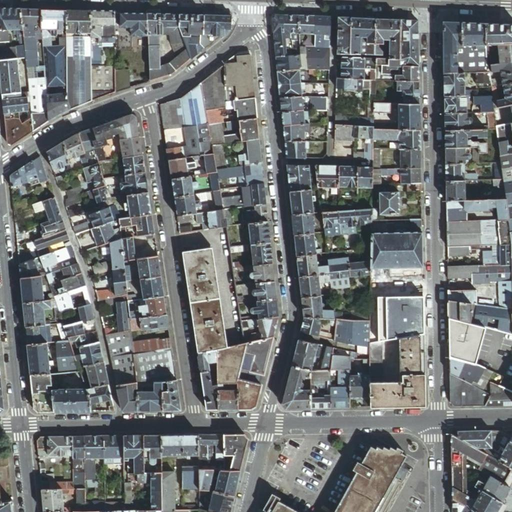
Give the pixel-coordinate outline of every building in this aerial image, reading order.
[(19,30),(23,30),(23,25),(21,10),(0,9),(0,30),(1,31),(8,31),(19,30)] [(23,25),(31,24),(35,24),(36,34),(42,33),(42,30),(43,10),(42,10),(21,10),(23,25)] [(67,11),(43,10),(42,30),(52,31),(52,34),(53,37),(58,37),(59,35),(59,33),(59,30),(67,30),(68,11),(67,11)] [(91,11),(68,11),(67,30),(67,33),(67,47),(67,87),(67,95),(67,98),(77,97),(79,108),(85,105),(84,96),(91,95),(91,63),(91,38),(91,11)] [(116,12),(91,11),(91,38),(98,38),(101,38),(101,26),(108,27),(108,38),(116,38),(116,27),(116,14),(116,12)] [(148,12),(148,15),(149,35),(160,35),(169,35),(171,34),(171,38),(173,38),(184,38),(184,37),(180,28),(181,13),(148,12)] [(205,13),(181,13),(180,28),(189,28),(189,34),(201,34),(204,34),(205,13)] [(232,14),(205,13),(204,34),(214,35),(212,37),(219,37),(226,37),(231,31),(232,17),(232,14)] [(148,15),(121,14),(121,28),(132,29),(132,36),(149,36),(149,35),(148,15)] [(288,34),(288,16),(277,16),(274,20),(277,50),(288,49),(287,39),(293,39),(293,34),(288,34)] [(300,17),(288,16),(288,34),(293,34),(300,35),(300,17)] [(316,18),(300,17),(300,35),(309,35),(316,35),(316,18)] [(332,18),(316,18),(316,35),(322,36),(328,36),(331,36),(332,18)] [(339,19),(338,55),(351,56),(353,19),(339,19)] [(377,20),(353,19),(351,56),(362,56),(362,38),(365,38),(365,39),(368,39),(368,42),(376,42),(377,20)] [(402,21),(377,20),(376,42),(385,43),(385,39),(391,39),(390,60),(395,60),(400,60),(402,21)] [(420,22),(402,21),(400,60),(410,61),(410,67),(421,67),(420,22)] [(23,30),(24,37),(31,36),(31,24),(23,25),(23,30)] [(38,69),(36,39),(36,34),(35,24),(31,24),(31,36),(24,37),(24,40),(25,51),(26,59),(27,64),(27,67),(27,69),(32,69),(38,69)] [(463,46),(463,24),(445,24),(445,46),(458,46),(463,46)] [(487,25),(463,24),(463,46),(488,47),(488,46),(487,25)] [(511,26),(487,25),(488,46),(494,46),(495,46),(500,46),(511,45),(511,26)] [(121,28),(116,27),(116,38),(116,44),(116,52),(132,52),(132,36),(132,29),(121,28)] [(189,28),(180,28),(184,37),(189,38),(189,34),(189,28)] [(1,31),(0,30),(0,43),(9,43),(8,34),(1,34),(1,31)] [(52,31),(42,30),(42,33),(43,39),(43,48),(53,47),(53,37),(52,34),(52,31)] [(214,35),(204,34),(201,34),(200,38),(200,39),(203,41),(206,43),(208,45),(212,37),(214,35)] [(160,35),(149,35),(149,36),(149,47),(161,47),(160,35)] [(189,38),(184,37),(184,38),(186,44),(188,49),(192,60),(199,54),(196,50),(196,46),(197,38),(189,38)] [(219,37),(212,37),(208,45),(209,46),(219,37)] [(376,42),(368,42),(368,56),(376,57),(376,42)] [(385,43),(376,42),(376,57),(384,57),(385,43)] [(186,45),(185,44),(174,46),(175,54),(186,45)] [(175,54),(176,59),(187,50),(186,45),(175,54)] [(511,63),(511,45),(500,46),(501,65),(511,63)] [(458,46),(445,46),(446,74),(458,74),(458,46)] [(488,47),(463,46),(464,62),(488,62),(488,47)] [(53,47),(43,48),(46,78),(47,88),(59,87),(67,87),(67,47),(61,47),(53,47)] [(187,50),(176,59),(169,64),(161,67),(161,47),(149,47),(150,78),(150,83),(174,75),(192,60),(188,49),(187,50)] [(301,48),(302,55),(303,67),(302,70),(330,70),(331,48),(315,47),(301,47),(301,48)] [(9,60),(18,59),(17,51),(17,49),(8,50),(9,60)] [(288,49),(277,50),(277,57),(294,56),(294,49),(291,49),(288,49)] [(0,60),(9,60),(8,50),(0,50),(0,60)] [(26,59),(25,51),(21,51),(17,51),(18,59),(26,59)] [(252,55),(237,57),(226,66),(226,78),(225,78),(226,93),(235,92),(234,82),(243,81),(243,84),(244,84),(255,82),(252,55)] [(302,55),(294,56),(277,57),(279,72),(302,70),(303,67),(302,55)] [(366,59),(344,58),(344,66),(343,69),(366,70),(366,66),(366,59)] [(18,65),(18,59),(9,60),(0,60),(0,71),(2,95),(21,93),(21,88),(18,65)] [(376,59),(366,59),(366,66),(377,67),(377,66),(377,59),(376,59)] [(488,62),(464,62),(464,74),(466,74),(472,73),(478,73),(491,73),(490,66),(489,62),(488,62)] [(91,95),(91,103),(116,93),(116,80),(116,63),(91,63),(91,95)] [(511,63),(501,65),(502,72),(504,83),(504,85),(504,86),(511,84),(511,63)] [(495,65),(492,66),(493,73),(496,73),(502,72),(501,65),(495,65)] [(226,78),(226,66),(202,84),(207,112),(221,110),(227,109),(227,103),(226,93),(225,78),(226,78)] [(395,66),(377,66),(377,67),(377,70),(377,75),(381,75),(395,76),(396,66),(395,66)] [(404,67),(396,66),(395,76),(396,76),(404,76),(404,67)] [(492,66),(490,66),(491,73),(492,84),(493,88),(497,87),(498,87),(498,86),(498,84),(496,73),(493,73),(492,66)] [(421,82),(421,67),(410,67),(404,67),(404,76),(396,76),(396,82),(399,82),(421,82)] [(33,79),(32,69),(27,69),(28,84),(29,87),(29,93),(30,98),(30,101),(31,111),(31,115),(49,113),(47,96),(47,88),(46,78),(33,79)] [(366,70),(343,69),(343,79),(365,80),(366,70)] [(302,70),(279,72),(280,86),(303,83),(302,70)] [(492,84),(491,73),(478,73),(478,84),(492,84)] [(466,74),(464,74),(458,74),(446,74),(446,97),(468,97),(472,97),(472,91),(466,91),(466,77),(466,74)] [(116,80),(116,93),(130,89),(127,77),(116,80)] [(343,79),(338,79),(338,89),(364,90),(364,89),(365,80),(343,79)] [(235,92),(226,93),(227,103),(235,102),(257,99),(255,82),(244,84),(245,91),(235,92)] [(421,105),(421,82),(399,82),(398,91),(405,91),(405,96),(409,96),(409,105),(421,105)] [(304,97),(303,83),(280,86),(282,100),(304,97)] [(207,112),(202,84),(201,84),(181,99),(186,127),(209,123),(207,112)] [(310,97),(330,98),(330,84),(311,84),(310,97)] [(67,95),(67,87),(59,87),(59,95),(67,95)] [(60,114),(71,111),(67,99),(67,98),(67,95),(59,95),(47,96),(49,113),(49,122),(60,114)] [(71,111),(79,108),(77,97),(67,98),(67,99),(71,111)] [(305,111),(304,97),(282,100),(283,113),(305,111)] [(468,97),(446,97),(447,114),(468,114),(468,100),(468,97)] [(24,98),(3,100),(4,114),(14,113),(19,112),(27,111),(28,111),(28,102),(27,98),(24,98)] [(314,98),(314,111),(328,111),(329,98),(314,98)] [(186,127),(181,99),(181,100),(161,106),(165,130),(186,127)] [(258,119),(257,99),(235,102),(236,109),(236,112),(238,111),(239,122),(240,122),(258,119)] [(496,109),(502,108),(507,107),(506,100),(500,101),(495,102),(495,108),(496,109)] [(236,109),(235,102),(227,103),(227,109),(227,110),(236,109)] [(389,110),(375,110),(375,115),(375,120),(375,121),(381,121),(381,114),(392,114),(392,110),(393,104),(389,104),(389,110)] [(422,131),(421,105),(409,105),(400,105),(400,108),(400,127),(400,131),(422,131)] [(505,120),(502,108),(496,109),(496,113),(498,127),(506,125),(505,120)] [(221,110),(207,112),(209,123),(209,126),(221,124),(223,124),(221,110)] [(306,125),(305,111),(283,113),(285,127),(306,125)] [(348,118),(337,111),(336,126),(356,127),(375,128),(375,122),(375,121),(375,120),(370,119),(348,118)] [(20,119),(19,112),(14,113),(16,120),(20,127),(23,125),(20,119)] [(14,113),(4,114),(5,122),(16,120),(14,113)] [(33,132),(49,122),(49,113),(31,115),(32,119),(33,132)] [(498,127),(496,113),(489,113),(490,119),(491,127),(491,130),(498,130),(498,127)] [(120,140),(140,137),(138,119),(133,114),(115,120),(93,129),(97,140),(93,141),(95,149),(96,153),(102,151),(102,149),(108,148),(106,141),(111,139),(113,139),(113,136),(119,135),(120,140)] [(468,114),(447,114),(447,131),(468,131),(468,127),(468,124),(471,124),(472,124),(473,124),(474,122),(474,120),(473,120),(472,119),(468,119),(468,114)] [(12,145),(33,132),(32,119),(28,121),(23,125),(20,127),(7,136),(7,144),(12,145)] [(260,140),(258,119),(240,122),(241,129),(240,129),(241,135),(242,135),(242,143),(243,143),(249,142),(260,140)] [(5,122),(7,136),(20,127),(16,120),(5,122)] [(241,129),(240,122),(239,122),(227,123),(228,131),(240,129),(241,129)] [(209,126),(209,123),(186,127),(188,140),(201,138),(211,136),(209,126)] [(224,137),(221,124),(209,126),(211,136),(212,143),(213,146),(223,145),(238,143),(242,143),(242,135),(241,135),(224,137)] [(506,125),(498,127),(498,130),(499,135),(502,135),(508,134),(511,133),(511,124),(506,125)] [(285,127),(286,142),(306,142),(305,132),(310,132),(310,125),(306,125),(285,127)] [(356,127),(336,126),(336,141),(356,142),(356,139),(356,127)] [(188,140),(186,127),(165,130),(168,150),(189,147),(188,140)] [(375,128),(356,127),(356,139),(367,140),(374,140),(375,140),(375,130),(375,128)] [(97,140),(93,129),(79,134),(85,153),(95,149),(93,141),(97,140)] [(380,130),(378,130),(375,130),(375,140),(398,141),(400,141),(400,131),(380,130)] [(468,131),(447,131),(447,149),(466,148),(471,148),(474,148),(479,148),(479,154),(486,154),(488,154),(487,144),(481,144),(479,142),(472,142),(471,141),(469,141),(469,138),(472,138),(473,137),(479,137),(479,138),(488,138),(488,130),(484,130),(468,131)] [(422,150),(422,131),(400,131),(400,141),(398,141),(398,150),(400,150),(422,150)] [(85,153),(79,134),(75,136),(62,143),(68,161),(74,158),(75,160),(76,161),(78,161),(79,161),(80,160),(80,159),(80,158),(80,157),(86,155),(85,153)] [(212,143),(211,136),(201,138),(203,147),(206,144),(212,143)] [(143,156),(140,137),(120,140),(123,159),(143,156)] [(262,164),(260,140),(249,142),(250,153),(252,165),(262,164)] [(356,153),(356,160),(374,161),(374,153),(375,150),(374,150),(374,140),(367,140),(367,144),(370,144),(369,151),(371,151),(371,155),(368,155),(368,153),(356,153)] [(308,159),(309,146),(310,146),(311,142),(306,142),(286,142),(288,158),(307,159),(308,159)] [(502,157),(511,154),(511,146),(510,147),(509,142),(503,143),(500,144),(502,157)] [(68,161),(62,143),(48,152),(54,170),(59,168),(61,170),(62,171),(63,171),(64,170),(65,169),(65,168),(65,166),(67,166),(69,165),(68,161)] [(215,154),(213,146),(212,143),(206,144),(203,147),(189,150),(191,158),(205,156),(215,154)] [(227,168),(223,145),(213,146),(215,154),(217,169),(223,169),(227,168)] [(189,147),(168,150),(170,161),(187,158),(191,158),(189,150),(189,147)] [(466,148),(447,149),(447,164),(463,164),(467,164),(467,160),(470,160),(471,159),(472,158),(473,157),(472,155),(471,154),(470,153),(467,154),(466,148)] [(423,169),(422,150),(400,150),(401,169),(402,169),(423,169)] [(99,162),(105,161),(102,151),(96,153),(98,159),(99,162)] [(217,169),(215,154),(205,156),(205,160),(207,171),(208,174),(212,174),(218,173),(217,169)] [(511,180),(511,154),(502,157),(503,163),(505,180),(505,182),(511,180)] [(146,173),(143,156),(123,159),(126,174),(126,176),(146,173)] [(49,180),(43,164),(41,157),(10,176),(12,188),(27,182),(29,187),(40,183),(49,180)] [(187,161),(187,158),(170,161),(172,180),(190,177),(189,173),(189,170),(192,170),(193,169),(193,168),(194,167),(192,165),(192,164),(188,165),(187,161)] [(105,161),(99,162),(100,163),(100,164),(101,167),(104,179),(118,177),(118,172),(106,174),(104,168),(107,167),(105,161)] [(505,180),(503,163),(496,163),(497,180),(505,180)] [(101,167),(100,164),(90,167),(84,169),(83,169),(88,183),(95,181),(92,170),(101,167)] [(263,174),(262,164),(252,165),(246,166),(247,176),(263,174)] [(463,164),(447,164),(448,182),(463,181),(463,175),(463,164)] [(240,167),(229,168),(229,176),(230,178),(242,176),(247,176),(246,166),(240,167)] [(312,181),(310,166),(289,166),(291,192),(313,191),(312,181)] [(318,181),(317,166),(310,166),(312,181),(318,181)] [(340,185),(340,167),(317,166),(318,181),(319,188),(340,189),(340,185)] [(104,179),(101,167),(92,170),(95,181),(97,189),(106,186),(106,184),(105,182),(104,179)] [(359,185),(359,167),(340,167),(340,185),(359,185)] [(374,170),(374,168),(359,167),(359,185),(358,187),(374,187),(374,185),(374,170)] [(223,169),(217,169),(218,173),(221,190),(227,189),(225,176),(223,169)] [(423,184),(423,169),(402,169),(402,173),(402,184),(409,184),(423,184)] [(149,193),(146,173),(126,176),(126,179),(127,183),(121,184),(122,190),(128,189),(128,193),(129,196),(149,193)] [(221,190),(218,173),(212,174),(212,176),(215,192),(221,191),(221,190)] [(264,184),(263,174),(247,176),(248,186),(252,186),(264,184)] [(190,177),(172,180),(175,198),(195,195),(194,189),(198,188),(200,186),(199,183),(197,182),(193,182),(192,177),(190,177)] [(505,180),(497,180),(494,180),(494,181),(495,188),(501,188),(501,186),(506,185),(505,182),(505,180)] [(463,181),(448,182),(448,201),(467,201),(466,181),(463,181)] [(264,184),(252,186),(255,206),(267,205),(264,184)] [(423,192),(423,184),(409,184),(409,192),(423,192)] [(68,199),(80,195),(83,194),(79,185),(65,190),(68,199)] [(393,185),(381,185),(380,185),(380,193),(393,193),(393,185)] [(108,190),(106,186),(97,189),(93,191),(94,192),(98,204),(99,203),(107,200),(103,191),(108,190)] [(255,206),(252,186),(248,186),(244,187),(227,189),(230,209),(231,209),(255,206)] [(110,195),(108,190),(103,191),(107,200),(112,199),(110,195)] [(224,206),(221,191),(215,192),(215,195),(218,211),(225,210),(224,206)] [(313,191),(291,192),(294,215),(313,214),(315,214),(314,202),(313,198),(313,191)] [(497,201),(508,200),(507,192),(496,193),(497,201)] [(152,215),(149,193),(129,196),(128,196),(129,201),(129,204),(130,211),(131,215),(131,218),(135,217),(152,215)] [(393,193),(380,193),(381,216),(401,216),(401,193),(393,193)] [(66,200),(66,206),(82,201),(80,195),(68,199),(66,200)] [(195,195),(175,198),(178,217),(191,215),(198,214),(197,207),(202,207),(202,201),(196,202),(195,195)] [(128,196),(119,197),(112,199),(114,203),(116,207),(118,212),(119,214),(119,217),(120,220),(131,218),(131,215),(127,213),(125,212),(121,202),(129,201),(128,196)] [(51,223),(63,220),(55,197),(44,201),(47,209),(51,221),(50,221),(51,223)] [(14,212),(32,206),(29,198),(13,204),(14,212)] [(511,221),(509,207),(508,201),(508,200),(497,201),(498,209),(500,221),(511,221)] [(47,209),(44,201),(34,205),(37,213),(47,209)] [(467,201),(448,201),(448,223),(469,222),(469,212),(489,211),(489,209),(488,201),(487,201),(481,201),(467,201)] [(498,209),(497,201),(492,201),(488,201),(489,209),(498,209)] [(269,222),(267,205),(255,206),(256,211),(254,211),(254,212),(255,217),(257,217),(258,224),(269,222)] [(109,208),(90,215),(93,223),(95,228),(95,229),(111,223),(114,222),(111,214),(110,209),(109,208)] [(230,209),(225,210),(226,219),(227,227),(234,227),(231,209),(230,209)] [(226,219),(225,210),(218,211),(207,212),(210,230),(222,228),(221,220),(226,219)] [(373,210),(357,211),(358,225),(366,225),(365,222),(373,221),(373,210)] [(358,225),(357,211),(346,212),(340,212),(341,224),(342,235),(359,233),(358,225)] [(116,218),(119,217),(119,214),(118,212),(111,214),(114,222),(117,221),(116,218)] [(210,230),(207,212),(200,214),(202,220),(197,221),(198,225),(203,224),(204,231),(210,230)] [(255,217),(254,212),(248,213),(249,225),(258,224),(257,217),(255,217)] [(341,224),(340,212),(324,213),(325,219),(325,228),(334,228),(334,224),(341,224)] [(313,214),(294,215),(296,236),(315,234),(315,227),(316,227),(315,221),(314,221),(313,214)] [(155,235),(152,215),(135,217),(137,227),(138,237),(148,236),(154,235),(155,235)] [(191,215),(178,217),(179,223),(192,221),(191,215)] [(137,227),(135,217),(131,218),(120,220),(121,230),(122,236),(122,239),(133,238),(134,238),(134,233),(126,234),(125,228),(137,227)] [(53,234),(66,230),(63,220),(51,223),(50,221),(41,225),(43,231),(41,232),(43,238),(53,234)] [(121,230),(120,220),(117,221),(114,222),(111,223),(114,232),(121,230)] [(501,246),(500,229),(499,221),(482,222),(482,247),(493,246),(494,246),(501,246)] [(511,229),(511,221),(500,221),(499,221),(500,229),(511,229)] [(271,244),(269,222),(258,224),(249,225),(252,246),(271,244)] [(469,222),(448,223),(449,248),(470,247),(479,247),(482,247),(482,222),(469,222)] [(74,229),(76,234),(95,228),(93,223),(74,229)] [(95,229),(92,230),(98,248),(101,247),(110,243),(117,241),(116,238),(114,232),(111,223),(95,229)] [(181,234),(191,233),(190,226),(180,227),(181,234)] [(511,246),(511,235),(511,233),(511,229),(500,229),(501,246),(511,246)] [(56,244),(69,239),(66,230),(53,234),(56,244)] [(373,234),(373,244),(373,249),(373,256),(372,262),(372,269),(383,269),(406,269),(414,269),(424,269),(424,233),(373,234)] [(38,250),(56,244),(53,234),(43,238),(35,241),(38,250)] [(316,242),(315,234),(296,236),(298,257),(318,255),(317,250),(317,247),(318,247),(318,242),(316,242)] [(136,260),(133,238),(122,239),(124,262),(135,260),(136,260)] [(124,262),(122,239),(117,241),(110,243),(112,261),(113,269),(125,268),(124,262)] [(112,261),(110,243),(101,247),(102,256),(109,262),(112,261)] [(274,265),(271,244),(252,246),(254,267),(274,265)] [(511,246),(501,246),(494,246),(494,252),(484,252),(484,267),(485,267),(492,267),(494,266),(511,266),(511,246)] [(65,256),(74,253),(72,247),(66,249),(63,250),(65,256)] [(470,247),(449,248),(449,251),(449,257),(470,256),(470,251),(470,247)] [(210,248),(183,252),(199,353),(217,350),(225,348),(210,248)] [(66,259),(65,256),(63,250),(47,255),(41,258),(43,265),(44,267),(66,259)] [(40,257),(39,253),(27,255),(20,258),(20,264),(40,257)] [(318,255),(298,257),(299,264),(317,262),(318,262),(318,255)] [(161,277),(158,257),(141,260),(138,260),(141,280),(161,277)] [(43,265),(41,258),(35,260),(37,267),(43,265)] [(35,260),(19,265),(21,278),(40,276),(37,267),(35,260)] [(135,260),(124,262),(125,268),(126,282),(130,281),(129,267),(136,266),(135,260)] [(317,268),(317,262),(299,264),(300,278),(330,274),(329,266),(317,268)] [(351,278),(372,276),(372,269),(372,262),(369,262),(355,263),(350,264),(351,278)] [(92,268),(95,276),(108,271),(106,263),(92,268)] [(331,280),(351,278),(350,264),(342,265),(336,266),(329,266),(330,274),(331,280)] [(65,280),(81,274),(78,265),(62,270),(64,276),(65,280)] [(275,282),(274,265),(254,267),(255,274),(252,274),(251,274),(250,276),(250,277),(250,278),(251,279),(252,279),(256,279),(256,284),(275,282)] [(511,266),(494,266),(492,267),(492,283),(500,283),(511,282),(511,266)] [(485,267),(484,267),(449,268),(449,279),(475,279),(475,286),(493,286),(492,283),(492,267),(485,267)] [(113,269),(115,290),(116,297),(128,294),(126,282),(125,268),(113,269)] [(58,295),(85,286),(81,274),(65,280),(61,281),(63,288),(57,290),(58,295)] [(331,280),(330,274),(300,278),(302,298),(321,297),(321,288),(319,288),(319,284),(326,283),(331,283),(331,280)] [(40,276),(21,278),(23,303),(44,301),(42,276),(40,276)] [(61,281),(65,280),(64,276),(53,279),(54,284),(61,281)] [(164,296),(161,277),(141,280),(143,299),(146,299),(164,297),(164,296)] [(383,280),(372,280),(372,300),(383,300),(383,280)] [(278,300),(275,282),(256,284),(257,290),(254,291),(253,292),(253,293),(254,295),(255,295),(255,296),(258,295),(258,302),(278,300)] [(511,282),(500,283),(500,302),(500,308),(511,309),(511,282)] [(58,308),(60,313),(62,312),(74,309),(70,296),(83,292),(87,306),(91,305),(88,293),(85,286),(58,295),(54,296),(55,299),(58,308)] [(109,289),(95,292),(98,302),(105,300),(111,299),(116,297),(115,290),(110,291),(109,289)] [(450,301),(474,304),(478,305),(478,299),(479,293),(454,293),(450,293),(450,301)] [(117,303),(116,299),(116,297),(111,299),(105,300),(107,307),(117,304),(117,303)] [(167,315),(164,297),(146,299),(147,306),(142,306),(141,307),(141,308),(140,308),(140,309),(140,310),(141,311),(142,312),(143,313),(148,312),(148,314),(148,317),(167,315)] [(321,297),(302,298),(304,318),(324,319),(332,320),(335,320),(334,311),(330,311),(322,310),(321,307),(321,304),(322,304),(321,297)] [(143,299),(141,300),(139,300),(139,306),(140,309),(140,308),(141,308),(141,307),(142,306),(147,306),(146,299),(143,299)] [(500,302),(478,299),(478,305),(500,308),(500,302)] [(48,300),(44,301),(23,303),(26,327),(39,326),(45,325),(44,308),(47,309),(52,308),(51,300),(48,300)] [(139,300),(128,301),(130,313),(130,319),(131,319),(131,320),(138,319),(138,314),(138,313),(134,314),(133,304),(135,304),(135,307),(139,306),(139,300)] [(280,317),(278,300),(258,302),(258,308),(255,309),(254,310),(254,311),(254,312),(255,313),(259,313),(260,320),(279,318),(280,317)] [(383,300),(372,300),(371,315),(371,322),(371,333),(382,331),(383,300)] [(474,324),(474,304),(450,301),(450,319),(463,322),(474,324)] [(118,314),(127,313),(126,302),(117,303),(117,304),(118,314)] [(511,309),(500,308),(478,305),(474,304),(474,324),(488,328),(511,333),(511,309)] [(81,322),(87,321),(94,319),(91,305),(87,306),(78,308),(80,318),(81,322)] [(60,313),(58,308),(54,308),(55,318),(57,318),(57,321),(55,321),(48,322),(48,325),(58,324),(63,324),(63,323),(61,316),(60,313)] [(353,321),(371,322),(371,315),(352,314),(353,321)] [(169,328),(167,315),(148,317),(141,319),(139,319),(141,330),(142,330),(160,327),(160,330),(169,328)] [(250,321),(248,321),(250,327),(250,329),(259,328),(260,333),(251,334),(254,342),(274,338),(279,318),(260,320),(254,320),(250,321)] [(324,319),(304,318),(305,320),(301,333),(320,338),(324,319)] [(130,320),(130,319),(128,319),(118,320),(120,330),(120,333),(131,331),(130,320)] [(138,319),(131,320),(132,331),(141,330),(139,319),(138,319)] [(359,345),(371,347),(371,333),(371,322),(353,321),(338,320),(337,327),(336,337),(335,341),(359,345)] [(448,355),(475,361),(484,330),(448,321),(448,355)] [(68,338),(84,335),(81,322),(72,325),(64,327),(67,336),(68,338)] [(425,337),(425,324),(382,331),(371,333),(371,347),(382,345),(401,342),(422,338),(425,337)] [(39,326),(26,327),(27,345),(40,344),(39,326)] [(113,335),(106,336),(111,359),(134,356),(131,331),(120,333),(113,335)] [(79,347),(87,345),(86,343),(84,335),(68,338),(69,341),(75,340),(76,347),(79,347)] [(426,373),(425,337),(422,338),(401,342),(401,374),(422,373),(426,373)] [(262,386),(265,376),(274,338),(254,342),(248,343),(245,344),(225,348),(217,350),(217,362),(218,371),(218,383),(238,383),(238,390),(239,410),(252,409),(257,407),(262,386)] [(172,350),(171,340),(160,341),(162,352),(172,350)] [(319,346),(299,340),(293,366),(311,371),(312,371),(314,363),(316,362),(317,358),(316,356),(319,346)] [(72,348),(69,341),(63,342),(57,342),(58,348),(60,368),(60,373),(80,372),(78,367),(77,364),(76,360),(74,356),(72,348)] [(162,352),(160,341),(143,343),(133,344),(135,356),(162,352)] [(47,343),(40,344),(27,345),(29,356),(29,362),(30,375),(50,373),(50,368),(49,364),(49,360),(48,355),(48,348),(47,343)] [(86,366),(104,362),(99,343),(87,345),(79,347),(80,355),(81,359),(82,364),(83,366),(86,366)] [(371,347),(359,345),(359,356),(371,356),(371,347)] [(383,382),(382,345),(371,347),(371,356),(371,360),(371,366),(371,376),(371,382),(383,382)] [(322,359),(326,347),(319,346),(316,356),(317,358),(322,359)] [(331,371),(332,371),(333,356),(334,349),(326,347),(322,359),(319,371),(331,371)] [(135,356),(134,356),(137,383),(143,383),(153,383),(163,382),(168,382),(177,381),(172,350),(162,352),(135,356)] [(217,362),(217,350),(199,353),(202,373),(210,372),(209,363),(217,362)] [(134,356),(111,359),(117,386),(137,383),(134,356)] [(346,371),(346,359),(346,358),(333,356),(332,371),(346,371)] [(487,369),(480,366),(453,359),(451,358),(451,374),(477,388),(487,369)] [(91,388),(109,385),(104,362),(86,366),(87,371),(90,383),(90,388),(91,388)] [(311,371),(293,366),(283,405),(287,409),(312,409),(312,391),(308,391),(303,391),(303,390),(302,390),(300,389),(301,384),(303,379),(307,379),(311,379),(311,371)] [(490,370),(487,369),(477,388),(485,393),(488,386),(490,382),(495,373),(490,370)] [(210,372),(202,373),(207,410),(218,410),(218,390),(218,383),(218,371),(210,372)] [(331,377),(331,371),(319,371),(312,371),(311,371),(311,379),(312,383),(312,391),(318,391),(326,391),(331,391),(331,388),(331,377)] [(80,372),(60,373),(51,373),(52,384),(57,384),(69,383),(75,383),(78,383),(83,382),(80,372)] [(52,384),(51,373),(50,373),(30,375),(34,408),(38,412),(54,412),(52,390),(48,390),(47,390),(47,385),(51,385),(52,385),(52,384)] [(427,399),(426,373),(422,373),(401,374),(401,381),(392,382),(385,382),(383,382),(371,382),(371,399),(371,408),(385,408),(393,408),(418,407),(427,407),(427,399)] [(500,386),(504,377),(496,373),(495,373),(490,382),(491,382),(500,386)] [(477,388),(451,374),(451,402),(456,406),(486,406),(491,396),(485,393),(477,388)] [(371,376),(351,376),(351,388),(351,399),(371,399),(371,382),(371,376)] [(346,388),(346,377),(331,377),(331,388),(346,388)] [(508,390),(511,380),(505,377),(504,377),(500,386),(505,388),(508,390)] [(181,410),(177,381),(168,382),(168,391),(163,391),(163,411),(178,410),(181,410)] [(137,394),(138,411),(163,411),(163,391),(163,382),(153,383),(154,386),(154,391),(143,392),(137,392),(137,394)] [(491,382),(490,382),(488,386),(494,389),(491,396),(502,394),(505,388),(500,386),(491,382)] [(137,383),(117,386),(123,411),(138,411),(137,394),(134,394),(134,390),(137,390),(137,383)] [(108,400),(112,399),(109,385),(91,388),(92,393),(87,394),(89,404),(92,403),(108,400)] [(494,389),(488,386),(485,393),(491,396),(494,389)] [(331,408),(351,408),(351,399),(351,388),(346,388),(331,388),(331,391),(331,408)] [(503,406),(511,405),(511,391),(508,390),(505,388),(502,394),(491,396),(504,403),(503,406)] [(52,390),(54,412),(89,412),(89,404),(87,394),(86,389),(80,389),(75,389),(69,390),(64,390),(56,390),(52,390)] [(218,410),(239,410),(238,390),(218,390),(218,410)] [(312,391),(312,409),(331,408),(331,391),(326,391),(326,395),(318,395),(318,391),(312,391)] [(486,406),(503,406),(504,403),(491,396),(486,406)] [(458,431),(458,438),(470,444),(478,449),(481,449),(481,431),(458,431)] [(492,448),(492,431),(481,431),(481,449),(485,449),(492,448)] [(499,439),(499,431),(492,431),(492,448),(503,454),(506,448),(499,444),(499,439)] [(511,437),(500,431),(499,431),(499,439),(508,444),(506,448),(503,454),(499,461),(506,464),(511,468),(511,437)] [(458,438),(452,434),(452,464),(452,471),(453,499),(466,507),(471,498),(470,497),(463,494),(463,491),(463,471),(463,464),(463,456),(464,454),(470,444),(458,438)] [(198,445),(198,435),(183,435),(161,436),(161,456),(187,456),(190,456),(199,456),(198,445)] [(224,460),(224,456),(224,435),(198,435),(198,445),(212,445),(215,445),(215,453),(215,460),(224,460)] [(224,435),(224,456),(232,456),(231,460),(228,470),(241,471),(248,440),(245,435),(224,435)] [(104,458),(103,436),(84,437),(84,458),(84,464),(84,475),(84,476),(84,480),(93,480),(93,475),(93,464),(93,458),(104,458)] [(124,458),(123,436),(103,436),(104,458),(104,464),(114,464),(124,464),(124,460),(124,458)] [(143,458),(143,436),(127,436),(128,457),(134,458),(134,467),(134,473),(137,473),(144,473),(144,469),(143,467),(143,458)] [(161,456),(161,436),(143,436),(143,458),(147,458),(147,460),(147,461),(149,463),(150,463),(151,463),(152,463),(153,463),(154,462),(155,461),(155,458),(161,458),(161,456)] [(48,449),(47,437),(41,437),(37,441),(38,449),(48,449)] [(73,455),(72,437),(47,437),(48,449),(48,455),(73,455)] [(84,458),(84,437),(72,437),(73,455),(73,458),(81,458),(84,458)] [(508,444),(499,439),(499,444),(506,448),(508,444)] [(482,464),(488,454),(485,453),(478,449),(470,444),(464,454),(482,464)] [(212,445),(198,445),(199,456),(199,459),(212,459),(212,453),(212,445)] [(377,511),(408,457),(403,454),(404,452),(398,449),(397,451),(392,448),(390,451),(385,448),(383,451),(378,448),(376,451),(371,448),(336,511),(292,511),(279,505),(281,502),(273,498),(265,511),(377,511)] [(503,454),(492,448),(485,449),(485,453),(488,454),(499,461),(503,454)] [(497,479),(506,464),(499,461),(488,454),(482,464),(479,469),(491,476),(497,479)] [(81,470),(81,458),(73,458),(73,470),(80,470),(81,470)] [(224,466),(224,460),(215,460),(212,459),(199,459),(199,467),(199,470),(213,470),(219,470),(224,470),(224,466)] [(511,488),(511,486),(511,468),(506,464),(497,479),(511,488)] [(199,476),(199,470),(199,467),(196,467),(184,467),(181,467),(182,490),(199,489),(199,481),(199,476)] [(491,476),(479,469),(475,476),(479,478),(487,483),(491,476)] [(213,472),(213,470),(199,470),(199,476),(199,481),(199,489),(209,490),(210,484),(213,472)] [(234,496),(241,471),(228,470),(224,470),(219,470),(219,473),(216,485),(215,490),(234,496)] [(173,472),(161,472),(161,473),(161,491),(162,511),(162,510),(174,510),(173,472)] [(150,484),(150,473),(144,473),(137,473),(137,484),(150,484)] [(161,491),(161,473),(151,473),(150,473),(150,484),(150,491),(161,491)] [(503,502),(511,488),(497,479),(491,476),(487,483),(486,486),(483,491),(503,502)] [(480,489),(483,491),(486,486),(478,481),(475,486),(480,489)] [(480,489),(475,486),(471,484),(469,486),(471,488),(478,493),(480,489)] [(209,490),(199,489),(199,507),(199,509),(199,510),(208,511),(209,507),(202,506),(202,500),(203,500),(203,493),(213,493),(213,490),(209,490)] [(62,493),(62,490),(42,490),(44,511),(64,511),(64,508),(62,493)] [(209,511),(230,511),(234,496),(215,490),(213,490),(213,493),(209,507),(208,511),(209,511)] [(162,511),(161,491),(150,491),(151,511),(156,511),(162,511)] [(475,511),(497,511),(503,502),(483,491),(481,494),(479,497),(477,501),(472,510),(475,511)] [(471,509),(472,510),(477,501),(471,498),(466,507),(471,509)] [(469,511),(471,509),(466,507),(453,499),(453,511),(469,511)] [(0,511),(13,511),(12,500),(0,501),(0,511)] [(104,511),(104,503),(94,503),(85,503),(85,506),(85,511),(98,511),(104,511)] [(125,511),(125,503),(104,503),(104,511),(117,511),(125,511)]
